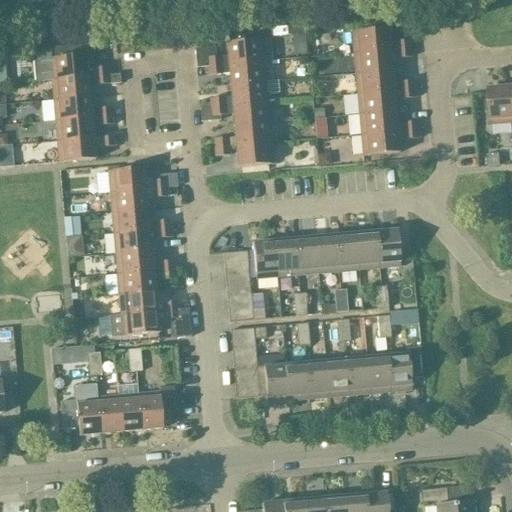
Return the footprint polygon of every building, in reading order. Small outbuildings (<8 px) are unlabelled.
[(386,31),(350,34),(352,55),(388,51),(386,31)] [(213,50),(193,52),(195,70),(206,69),(206,68),(263,63),(272,62),(270,41),(261,42),(225,45),(226,57),(214,59),(213,50)] [(394,42),(395,51),(410,49),(409,41),(394,42)] [(396,60),(411,58),(410,49),(395,51),(396,60)] [(48,51),(36,51),(37,81),(48,81),(48,51)] [(352,55),(354,75),(390,72),(388,51),(352,55)] [(84,57),(49,60),(51,81),(86,78),(84,57)] [(265,83),(263,63),(206,68),(206,69),(207,77),(228,75),(229,87),(265,83)] [(107,68),(93,69),(93,77),(107,76),(107,68)] [(392,93),(390,72),(354,75),(356,96),(392,93)] [(107,77),(107,76),(93,77),(94,78),(86,79),(86,78),(51,81),(52,102),(88,99),(87,88),(119,85),(118,76),(107,77)] [(265,83),(229,87),(231,107),(267,104),(266,96),(279,94),(278,81),(265,83)] [(412,82),(398,83),(399,92),(413,91),(412,82)] [(487,91),(490,127),(511,125),(508,89),(487,91)] [(414,100),(413,91),(399,92),(400,101),(414,100)] [(392,93),(356,96),(358,117),(393,113),(392,93)] [(88,99),(52,102),(54,123),(90,120),(88,99)] [(223,99),(209,100),(210,109),(224,108),(223,99)] [(267,104),(231,107),(232,128),(268,125),(267,104)] [(111,108),(97,109),(98,119),(112,118),(111,108)] [(219,118),(224,117),(224,108),(210,109),(210,110),(199,111),(200,124),(220,123),(219,118)] [(395,133),(393,113),(358,117),(359,136),(395,133)] [(112,125),(112,118),(98,119),(99,127),(112,125)] [(91,141),(90,120),(54,123),(56,144),(91,141)] [(403,125),(404,132),(418,131),(417,123),(403,125)] [(268,125),(232,128),(234,148),(270,145),(268,125)] [(405,143),(419,141),(418,131),(404,132),(405,143)] [(361,158),(397,155),(395,133),(359,136),(361,158)] [(100,140),(101,150),(114,149),(113,139),(100,140)] [(58,165),(93,162),(91,141),(56,144),(58,165)] [(214,142),(214,150),(228,149),(228,141),(214,142)] [(236,169),(272,166),(270,145),(234,148),(236,169)] [(215,160),(229,159),(228,149),(214,150),(215,160)] [(499,167),(498,156),(485,157),(487,168),(499,167)] [(0,160),(0,168),(10,168),(9,159),(0,160)] [(142,170),(107,173),(109,194),(144,190),(142,170)] [(152,190),(165,189),(176,189),(175,175),(156,177),(156,182),(151,182),(152,190)] [(153,199),(166,198),(165,189),(152,190),(153,199)] [(144,190),(109,194),(110,214),(146,211),(144,190)] [(112,235),(148,231),(146,211),(110,214),(112,235)] [(168,221),(155,222),(156,230),(169,229),(168,221)] [(170,239),(169,229),(156,230),(156,240),(170,239)] [(112,235),(114,255),(150,252),(148,231),(112,235)] [(399,267),(396,231),(375,233),(378,269),(399,267)] [(354,235),(357,271),(378,269),(375,233),(354,235)] [(334,237),(337,273),(357,271),(354,235),(334,237)] [(69,237),(69,254),(83,253),(82,236),(69,237)] [(313,239),(316,275),(337,273),(334,237),(313,239)] [(293,241),(296,277),(316,275),(313,239),(293,241)] [(273,243),(276,279),(296,277),(293,241),(273,243)] [(251,245),(254,281),(276,279),(273,243),(251,245)] [(150,252),(114,255),(116,276),(151,273),(150,252)] [(222,255),(222,256),(223,267),(246,265),(245,253),(222,255)] [(172,262),(158,264),(159,272),(173,271),(172,262)] [(246,265),(223,267),(224,278),(247,276),(246,265)] [(174,279),(173,271),(159,272),(160,281),(174,279)] [(116,276),(118,297),(153,293),(151,273),(116,276)] [(247,276),(224,278),(225,289),(248,287),(247,276)] [(249,299),(248,287),(225,289),(226,301),(249,299)] [(373,289),(374,300),(386,299),(385,288),(373,289)] [(333,304),(339,304),(346,303),(345,292),(332,293),(333,304)] [(118,297),(119,317),(155,313),(153,293),(118,297)] [(304,296),(292,297),(293,308),(305,307),(304,296)] [(250,310),(249,299),(226,301),(227,312),(250,310)] [(387,310),(386,299),(374,300),(375,311),(387,310)] [(346,303),(339,304),(333,304),(334,315),(346,314),(346,303)] [(294,319),(306,318),(305,307),(293,308),(294,319)] [(264,321),(263,309),(250,310),(252,322),(264,321)] [(109,318),(111,339),(121,338),(157,335),(156,323),(168,322),(168,329),(189,327),(187,310),(176,311),(162,313),(155,313),(119,317),(109,318)] [(250,310),(227,312),(228,324),(252,322),(250,310)] [(388,318),(376,319),(377,331),(389,329),(388,318)] [(335,323),(336,334),(348,333),(347,322),(335,323)] [(306,326),(294,326),(295,338),(307,337),(306,326)] [(265,328),(252,330),(253,340),(266,339),(265,328)] [(377,342),(390,340),(389,329),(377,331),(377,342)] [(252,330),(228,332),(230,344),(253,342),(253,340),(252,330)] [(349,344),(348,333),(336,334),(337,345),(349,344)] [(295,338),(296,349),(309,348),(307,337),(295,338)] [(253,342),(230,344),(230,347),(231,355),(254,353),(254,345),(253,342)] [(127,352),(128,363),(140,362),(139,351),(127,352)] [(254,353),(231,355),(232,366),(255,364),(254,353)] [(99,355),(86,356),(87,366),(93,366),(100,365),(99,355)] [(407,355),(385,357),(389,394),(410,392),(407,355)] [(365,359),(369,396),(389,394),(385,357),(365,359)] [(365,359),(345,361),(348,397),(369,396),(365,359)] [(325,363),(328,399),(348,397),(345,361),(325,363)] [(141,373),(140,362),(128,363),(129,374),(141,373)] [(325,363),(304,365),(308,401),(328,399),(325,363)] [(255,364),(232,366),(233,377),(256,375),(256,368),(255,364)] [(88,378),(101,377),(100,365),(93,366),(87,366),(88,378)] [(284,367),(287,403),(308,401),(304,365),(284,367)] [(287,403),(284,367),(263,368),(256,368),(256,375),(257,387),(258,399),(265,398),(266,405),(287,403)] [(256,375),(233,377),(234,389),(257,387),(256,375)] [(0,379),(0,385),(2,411),(18,410),(15,378),(0,379)] [(258,399),(257,387),(234,389),(235,401),(258,399)] [(158,389),(158,395),(137,397),(141,432),(161,430),(160,413),(175,411),(173,388),(158,389)] [(137,397),(117,398),(120,434),(141,432),(137,397)] [(117,398),(96,400),(99,436),(120,434),(117,398)] [(77,430),(78,438),(99,436),(96,400),(59,403),(62,431),(77,430)] [(434,503),(434,507),(434,511),(471,511),(471,503),(446,506),(444,488),(419,490),(420,504),(434,503)] [(386,511),(385,495),(363,497),(364,511),(386,511)] [(343,499),(344,511),(364,511),(363,497),(343,499)] [(323,500),(323,511),(344,511),(343,499),(323,500)] [(302,502),(303,511),(323,511),(323,500),(302,502)] [(282,504),(282,511),(303,511),(302,502),(282,504)]
